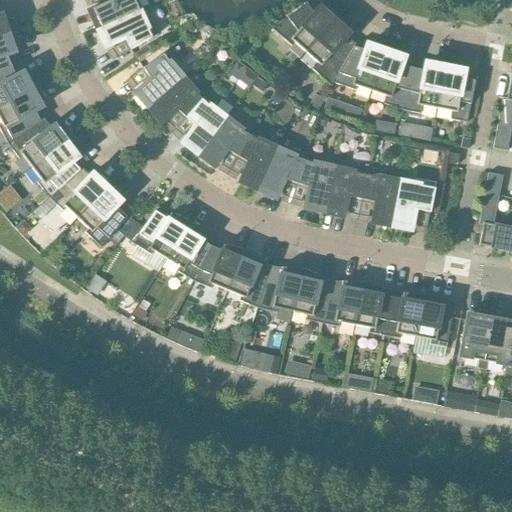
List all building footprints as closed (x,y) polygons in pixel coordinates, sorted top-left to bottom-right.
[(106,0),(107,2),(92,9),(90,9),(91,14),(92,20),(94,24),(96,29),(140,9),(135,0),(106,0)] [(306,53),(332,23),(316,9),(316,10),(307,2),(272,29),(291,46),(295,43),(306,53)] [(140,9),(96,29),(99,34),(101,38),(104,43),(107,47),(109,46),(124,39),(131,50),(158,34),(150,21),(146,23),(140,9)] [(332,23),(306,53),(317,63),(311,69),(330,86),(354,44),(346,37),(347,36),(332,23)] [(4,35),(0,36),(0,70),(14,64),(10,54),(11,54),(4,35)] [(371,91),(384,54),(365,47),(365,48),(354,44),(330,86),(331,87),(333,83),(355,92),(356,87),(371,91)] [(149,46),(133,56),(138,63),(154,53),(149,46)] [(147,108),(183,77),(174,65),(178,62),(168,50),(142,68),(150,79),(137,90),(136,91),(138,95),(141,100),(143,104),(147,108)] [(384,54),(371,91),(385,95),(383,103),(401,110),(413,65),(403,61),(403,60),(384,54)] [(240,60),(232,70),(241,77),(249,67),(240,60)] [(0,106),(29,91),(20,73),(19,74),(14,64),(0,70),(0,106)] [(413,65),(401,110),(420,114),(422,105),(437,108),(444,70),(424,67),(423,67),(413,65)] [(444,70),(437,108),(451,111),(450,120),(466,123),(475,77),(464,74),(444,70)] [(183,77),(147,108),(151,112),(154,116),(159,119),(163,122),(164,121),(177,110),(185,118),(207,95),(197,85),(193,88),(183,77)] [(257,78),(252,86),(263,93),(268,85),(257,78)] [(502,97),(492,149),(507,151),(511,123),(511,78),(510,78),(506,98),(502,97)] [(0,130),(6,143),(43,119),(38,110),(39,109),(29,91),(0,106),(0,120),(1,123),(0,123),(0,130)] [(277,91),(271,100),(278,105),(284,95),(277,91)] [(313,94),(307,105),(316,110),(322,99),(313,94)] [(207,95),(185,118),(194,126),(184,140),(183,141),(186,145),(190,149),(193,152),(197,156),(226,117),(214,108),(217,104),(207,95)] [(325,100),(321,110),(331,114),(335,104),(325,100)] [(226,117),(197,156),(202,158),(206,161),(211,164),(216,166),(216,164),(227,151),(237,157),(253,130),(241,122),(238,126),(226,117)] [(316,124),(322,126),(325,119),(318,117),(316,124)] [(43,119),(6,143),(19,159),(22,156),(32,168),(63,144),(51,127),(50,128),(43,119)] [(394,127),(384,126),(382,134),(392,136),(394,127)] [(396,128),(394,137),(405,138),(406,129),(396,128)] [(253,130),(237,157),(247,163),(240,178),(239,180),(243,183),(248,186),(252,189),(257,191),(277,147),(263,141),(265,137),(253,130)] [(365,138),(362,149),(371,151),(373,140),(365,138)] [(469,139),(461,138),(459,149),(467,150),(469,139)] [(49,198),(81,169),(75,160),(63,144),(32,168),(41,180),(37,183),(49,198)] [(277,147),(257,191),(262,193),(267,195),(272,196),(277,197),(277,195),(284,179),(296,184),(306,154),(292,149),(290,154),(277,147)] [(459,155),(449,153),(447,163),(457,165),(459,155)] [(306,154),(296,184),(308,188),(304,204),(304,206),(308,208),(313,210),(318,212),(323,213),(335,162),(333,161),(332,166),(319,163),(320,158),(306,154)] [(368,169),(335,162),(323,213),(328,214),(333,215),(339,215),(344,215),(344,213),(350,197),(361,199),(368,169)] [(81,169),(49,198),(63,211),(66,208),(77,218),(104,190),(89,176),(81,169)] [(401,175),(368,169),(361,199),(373,202),(372,219),(371,220),(375,222),(381,224),(386,226),(391,227),(401,175)] [(488,173),(478,224),(482,225),(478,245),(510,251),(509,257),(511,257),(511,228),(493,225),(502,176),(488,173)] [(401,175),(391,227),(396,228),(401,228),(407,229),(412,228),(412,226),(415,210),(430,213),(436,182),(415,178),(415,183),(401,180),(402,176),(401,175)] [(104,190),(77,218),(88,229),(85,232),(101,248),(129,214),(118,204),(119,204),(104,190)] [(157,208),(131,243),(151,255),(153,251),(166,259),(187,225),(170,215),(169,215),(157,208)] [(193,281),(213,242),(204,237),(204,236),(187,225),(166,259),(179,267),(176,271),(193,281)] [(116,231),(109,240),(116,245),(123,236),(116,231)] [(213,242),(193,281),(211,289),(213,284),(226,290),(242,254),(223,246),(223,247),(213,242)] [(242,254),(226,290),(240,296),(238,300),(257,308),(270,267),(260,262),(242,254)] [(270,267),(257,308),(276,313),(277,308),(292,312),(301,273),(281,268),(281,269),(270,267)] [(322,324),(331,281),(321,279),(321,278),(301,273),(292,312),(306,315),(305,320),(322,324)] [(94,274),(85,288),(97,296),(107,282),(94,274)] [(331,281),(322,324),(339,327),(339,322),(354,325),(362,286),(342,282),(341,283),(331,281)] [(362,286),(354,325),(369,328),(368,333),(384,336),(392,293),(381,291),(382,290),(362,286)] [(392,293),(384,336),(399,339),(400,334),(415,337),(422,298),(402,294),(402,295),(392,293)] [(422,298),(415,337),(430,340),(429,344),(446,347),(454,305),(442,302),(422,298)] [(482,369),(491,318),(467,313),(459,356),(479,360),(477,368),(482,369)] [(511,337),(511,321),(491,318),(482,369),(486,370),(487,362),(507,366),(511,337)] [(171,327),(166,338),(176,343),(181,331),(171,327)] [(476,399),(474,413),(483,415),(485,401),(476,399)]
